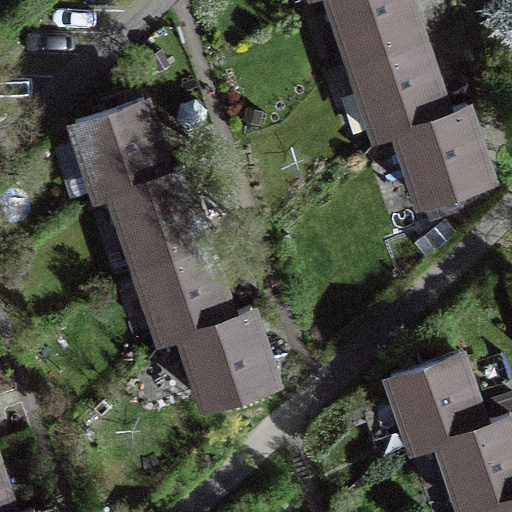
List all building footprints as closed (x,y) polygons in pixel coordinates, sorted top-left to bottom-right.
[(335,0),(355,58),(420,37),(407,0),(335,0)] [(420,37),(355,58),(379,132),(400,125),(444,110),(420,37)] [(114,187),(165,170),(141,97),(78,118),(102,191),(114,187)] [(444,110),(400,125),(425,198),(489,177),(465,104),(444,110)] [(165,170),(114,187),(138,261),(206,238),(182,165),(165,170)] [(206,238),(138,261),(163,335),(184,329),(231,313),(206,238)] [(231,313),(184,329),(208,401),(272,380),(248,307),(231,313)] [(445,436),(480,423),(455,349),(393,371),(418,445),(445,436)] [(480,423),(445,436),(471,510),(495,502),(511,495),(511,433),(505,415),(480,423)] [(0,511),(9,511),(0,481),(0,511)] [(511,511),(511,495),(495,502),(498,511),(511,511)]
